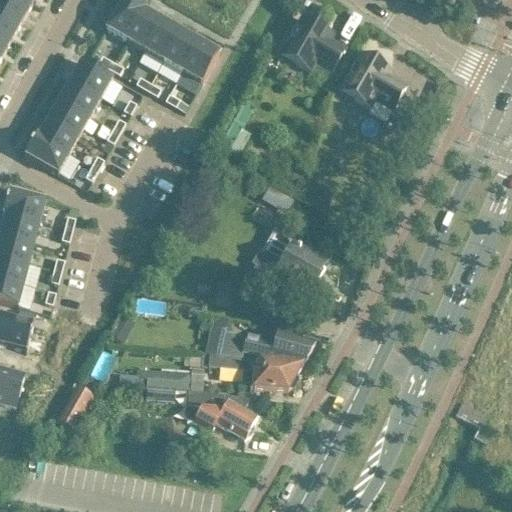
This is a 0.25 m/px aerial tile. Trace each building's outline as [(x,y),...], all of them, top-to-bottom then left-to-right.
[(19,0),(0,0),(0,13),(22,27),(32,9),(33,8),(19,0)] [(19,0),(33,8),(32,9),(34,10),(39,0),(19,0)] [(125,1),(106,34),(125,45),(144,14),(145,12),(125,1)] [(0,13),(0,38),(11,45),(22,27),(0,13)] [(144,14),(125,45),(144,56),(162,25),(144,14)] [(302,22),(281,59),(311,76),(315,68),(331,77),(345,54),(329,45),(331,40),(332,39),(331,39),(327,36),(323,34),(322,30),(315,26),(310,27),(302,22)] [(162,25),(144,56),(163,66),(181,35),(162,25)] [(181,35),(163,66),(182,77),(199,46),(181,35)] [(0,38),(0,63),(1,64),(11,45),(0,38)] [(199,46),(182,77),(201,88),(219,57),(199,46)] [(360,58),(340,95),(369,112),(374,103),(393,114),(406,91),(387,80),(390,76),(390,75),(385,72),(382,70),(381,65),(373,61),(369,62),(360,58)] [(102,61),(98,68),(109,74),(113,67),(102,61)] [(81,66),(70,86),(101,103),(112,84),(81,66)] [(113,67),(109,74),(119,80),(123,73),(113,67)] [(140,83),(136,90),(146,96),(150,89),(140,83)] [(70,86),(59,104),(90,122),(101,103),(70,86)] [(150,89),(146,96),(157,102),(161,95),(150,89)] [(169,99),(165,107),(175,113),(180,106),(169,99)] [(59,104),(48,123),(79,141),(90,122),(59,104)] [(129,105),(123,116),(130,120),(136,109),(129,105)] [(38,141),(38,142),(69,160),(79,141),(48,123),(38,141)] [(118,124),(112,135),(120,139),(126,128),(118,124)] [(112,135),(106,145),(114,149),(120,139),(112,135)] [(226,138),(219,151),(239,163),(247,149),(226,138)] [(36,140),(24,160),(58,179),(58,178),(68,184),(79,165),(69,160),(38,142),(38,141),(36,140)] [(97,162),(91,172),(98,176),(104,166),(97,162)] [(91,172),(85,183),(92,187),(98,176),(91,172)] [(288,175),(283,185),(296,191),(301,181),(288,175)] [(322,184),(307,187),(310,199),(324,196),(322,184)] [(8,196),(2,218),(5,219),(5,218),(40,227),(45,205),(8,196)] [(5,219),(0,236),(0,239),(34,248),(40,227),(5,218),(5,219)] [(67,222),(64,234),(72,236),(75,224),(67,222)] [(64,234),(61,245),(69,247),(72,236),(64,234)] [(0,239),(0,261),(29,269),(34,248),(0,239)] [(256,270),(249,282),(267,292),(273,281),(281,285),(283,282),(308,296),(323,270),(299,256),(300,255),(297,254),(290,250),(282,264),(264,255),(262,259),(258,257),(252,267),(256,270)] [(0,261),(0,283),(23,290),(29,269),(0,261)] [(56,264),(53,276),(61,278),(64,266),(56,264)] [(53,276),(50,287),(58,289),(61,278),(53,276)] [(0,283),(0,307),(17,312),(23,290),(0,283)] [(48,296),(45,308),(53,310),(56,298),(48,296)] [(0,320),(0,348),(27,356),(33,330),(0,320)] [(214,323),(206,359),(241,362),(242,354),(273,362),(274,359),(303,366),(304,366),(315,347),(276,337),(274,348),(246,342),(245,344),(230,340),(232,326),(214,323)] [(201,359),(200,370),(250,374),(249,392),(287,395),(289,393),(294,393),(298,385),(295,381),(304,366),(303,366),(241,362),(206,359),(201,359)] [(192,372),(190,394),(202,395),(203,373),(192,372)] [(0,373),(0,408),(15,413),(24,380),(0,373)] [(137,374),(137,383),(147,383),(147,391),(188,394),(189,378),(137,374)] [(76,390),(57,425),(73,434),(93,400),(76,390)] [(146,395),(145,406),(174,407),(175,396),(146,395)] [(187,426),(187,427),(193,427),(210,437),(216,428),(244,444),(246,442),(249,441),(253,435),(252,432),(257,422),(243,414),(249,403),(229,399),(189,395),(188,411),(194,412),(193,426),(187,426)]
